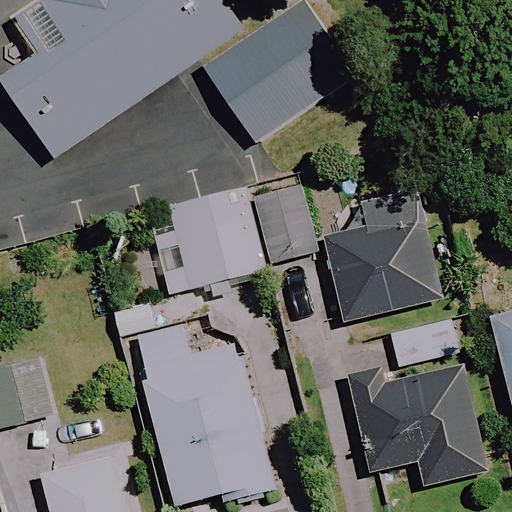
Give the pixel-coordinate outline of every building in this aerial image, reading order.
[(241,41),(212,0),(51,0),(26,17),(47,47),(0,80),(0,85),(59,168),(241,41)] [(255,134),(358,66),(316,4),(214,72),(255,134)] [(357,202),(364,233),(323,242),(341,327),(445,304),(431,242),(420,188),(357,202)] [(253,203),(267,269),(318,258),(304,192),(253,203)] [(173,216),(189,293),(261,278),(245,201),(173,216)] [(511,318),(489,325),(511,418),(511,318)] [(236,350),(203,359),(193,321),(130,337),(147,403),(175,511),(176,511),(243,495),(246,504),(273,497),(271,488),(236,350)] [(466,356),(459,322),(389,337),(396,370),(466,356)] [(0,370),(0,432),(46,421),(31,362),(0,370)] [(486,476),(460,369),(349,396),(369,478),(416,467),(422,491),(486,476)] [(123,511),(111,462),(40,480),(47,511),(123,511)]
